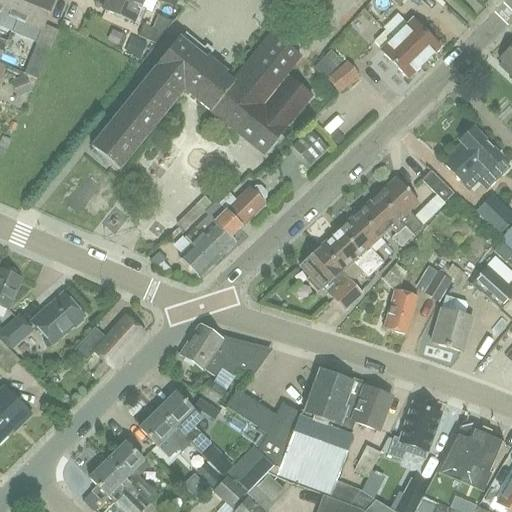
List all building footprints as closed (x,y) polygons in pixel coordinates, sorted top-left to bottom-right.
[(24,0),(0,0),(0,13),(16,20),(24,0)] [(24,0),(16,20),(41,31),(53,0),(24,0)] [(143,0),(105,0),(102,8),(140,25),(146,10),(140,8),(143,0)] [(374,0),(364,11),(370,17),(386,0),(390,0),(397,6),(403,0),(374,0)] [(172,21),(157,15),(152,28),(142,24),(138,37),(155,44),(172,21)] [(412,20),(393,39),(407,53),(413,47),(427,61),(439,49),(412,20)] [(0,56),(1,53),(9,35),(0,30),(0,56)] [(211,52),(185,31),(91,146),(119,168),(183,90),(263,155),(288,125),(287,125),(313,94),(287,73),(302,55),(273,31),(232,82),(217,70),(219,68),(206,57),(211,52)] [(407,53),(393,39),(385,31),(374,42),(381,50),(380,51),(408,80),(427,61),(413,47),(407,53)] [(147,44),(132,37),(125,54),(140,60),(147,44)] [(1,53),(0,56),(0,64),(5,66),(23,74),(37,80),(50,50),(36,44),(27,65),(14,60),(19,50),(7,45),(3,54),(1,53)] [(511,45),(500,59),(511,70),(511,45)] [(342,61),(330,50),(313,68),(325,79),(342,61)] [(341,92),(360,74),(347,61),(328,79),(341,92)] [(30,89),(25,76),(16,80),(20,93),(30,89)] [(510,168),(501,159),(472,129),(459,141),(462,144),(442,163),(468,190),(477,182),(486,191),(510,168)] [(310,131),(292,149),(308,166),(326,148),(310,131)] [(0,158),(3,159),(10,140),(1,136),(0,139),(0,158)] [(286,156),(272,157),(273,170),(288,168),(286,156)] [(431,172),(422,182),(445,205),(454,195),(431,172)] [(405,227),(413,236),(423,226),(408,210),(417,202),(396,179),(377,196),(405,227)] [(229,193),(219,204),(220,204),(219,205),(226,211),(214,223),(229,238),(241,226),(241,227),(264,203),(249,188),(236,201),(229,193)] [(377,196),(357,214),(378,236),(389,227),(395,234),(391,238),(400,248),(413,236),(405,227),(377,196)] [(220,204),(219,204),(216,201),(212,205),(204,197),(177,225),(184,233),(204,213),(207,215),(184,238),(191,246),(179,257),(199,278),(234,244),(229,238),(214,223),(226,211),(219,205),(220,204)] [(511,215),(507,210),(490,228),(499,236),(511,222),(511,215)] [(357,214),(339,230),(368,262),(365,264),(373,272),(383,263),(368,246),(373,241),(387,258),(393,253),(378,236),(357,214)] [(511,252),(511,225),(500,240),(511,252)] [(368,262),(339,230),(320,248),(341,270),(351,261),(366,278),(373,272),(365,264),(368,262)] [(511,254),(501,244),(494,251),(511,268),(511,254)] [(406,253),(408,257),(412,258),(416,256),(417,252),(415,248),(411,247),(407,249),(406,253)] [(339,304),(357,288),(342,272),(341,270),(320,248),(301,264),(310,275),(306,279),(316,289),(320,286),(321,287),(323,286),(339,304)] [(169,269),(162,261),(164,259),(157,252),(149,259),(163,274),(169,269)] [(461,289),(475,270),(464,262),(449,282),(428,267),(414,286),(438,303),(452,283),(461,289)] [(381,280),(393,291),(383,329),(407,335),(417,297),(398,292),(406,273),(395,264),(381,280)] [(486,265),(470,283),(499,310),(511,296),(511,288),(508,285),(486,265)] [(0,306),(7,309),(20,279),(0,270),(0,306)] [(81,318),(83,317),(63,294),(31,322),(51,345),(72,326),(75,327),(81,321),(81,318)] [(435,326),(430,343),(445,348),(461,352),(466,335),(471,319),(463,316),(465,312),(466,307),(464,303),(454,300),(444,297),(442,303),(440,309),(435,326)] [(0,339),(9,349),(9,348),(12,351),(34,329),(18,313),(0,330),(0,339)] [(74,351),(86,361),(93,353),(110,368),(143,333),(125,317),(105,339),(94,329),(74,351)] [(197,330),(181,356),(215,378),(221,369),(232,376),(237,369),(250,378),(267,354),(220,341),(220,339),(201,328),(197,330)] [(9,349),(0,339),(0,365),(8,373),(19,361),(7,350),(9,349)] [(299,413),(279,469),(276,476),(330,496),(351,438),(334,432),(336,426),(338,427),(341,419),(344,409),(340,408),(343,401),(357,406),(364,388),(363,388),(352,384),(352,383),(319,370),(309,395),(310,396),(304,411),(300,410),(299,413)] [(63,379),(56,373),(50,380),(57,386),(63,379)] [(216,405),(225,391),(212,383),(208,379),(199,394),(216,405)] [(390,397),(364,388),(357,406),(343,401),(340,408),(344,409),(341,419),(377,432),(390,397)] [(21,424),(30,415),(4,389),(0,392),(0,440),(19,422),(21,424)] [(279,469),(299,413),(281,403),(275,415),(236,390),(224,409),(238,415),(266,434),(257,451),(256,452),(272,467),(279,469)] [(155,410),(189,444),(200,455),(205,449),(205,443),(191,430),(200,421),(200,418),(193,411),(192,412),(173,393),(155,410)] [(220,409),(201,396),(194,407),(213,419),(220,409)] [(394,437),(388,454),(403,459),(406,452),(424,459),(433,434),(435,435),(441,420),(439,419),(440,415),(412,405),(400,439),(394,437)] [(189,444),(155,410),(137,428),(156,448),(167,437),(181,452),(189,444)] [(415,511),(473,511),(486,483),(492,470),(492,471),(504,444),(473,431),(470,438),(465,439),(454,434),(435,474),(415,511)] [(105,461),(151,504),(158,497),(140,476),(147,468),(147,466),(124,442),(105,461)] [(226,473),(233,467),(211,445),(201,456),(222,477),(226,473)] [(373,467),(379,453),(365,446),(353,472),(367,479),(373,467)] [(256,452),(257,451),(253,447),(226,473),(228,475),(226,477),(249,497),(265,511),(285,493),(266,475),(266,474),(276,476),(279,469),(272,467),(256,452)] [(105,461),(87,479),(96,487),(90,493),(101,503),(107,497),(114,505),(122,496),(138,511),(143,511),(151,504),(105,461)] [(221,479),(206,463),(195,473),(211,489),(221,479)] [(496,504),(510,511),(511,511),(511,475),(503,490),(504,491),(496,504)] [(249,497),(226,477),(212,493),(233,511),(249,497)] [(410,480),(402,495),(397,492),(387,509),(391,511),(415,511),(427,489),(410,480)] [(342,503),(349,506),(359,491),(348,487),(342,503)] [(359,491),(349,506),(349,507),(362,511),(391,511),(387,509),(374,501),(359,491)] [(362,511),(349,507),(349,506),(342,503),(322,495),(315,511),(362,511)] [(265,511),(249,497),(233,511),(232,511),(265,511)]
